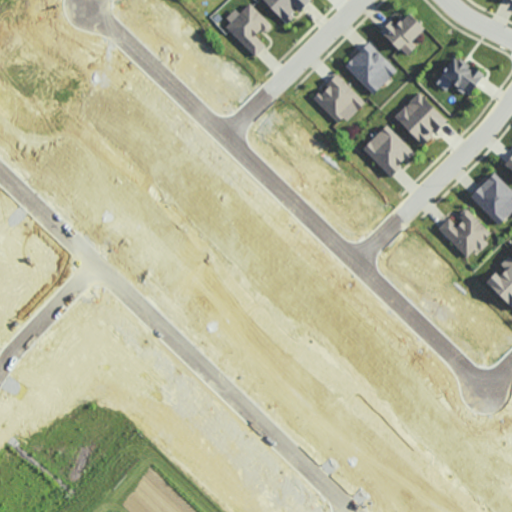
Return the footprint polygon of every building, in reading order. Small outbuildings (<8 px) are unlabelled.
[(310,0),(263,0),(288,23),(298,13),(310,0)] [(271,24),(250,3),(226,26),(255,56),(266,46),(258,37),(271,24)] [(412,42),(426,27),(410,12),(397,26),(391,20),(381,31),(407,56),(417,46),(412,42)] [(373,94),(398,71),(370,41),(346,65),(373,94)] [(484,74),(455,55),(437,83),(447,91),(452,83),(470,95),(484,74)] [(341,125),(365,101),(338,74),(314,97),(341,125)] [(395,116),(423,145),(448,121),(420,92),(395,116)] [(363,149),(392,176),(415,152),(387,124),(363,149)] [(511,212),(511,188),(496,172),(471,196),(499,225),(511,212)] [(468,256),(477,247),(481,251),(489,243),(485,240),(492,232),(466,207),(459,214),(464,219),(458,226),(449,218),(439,229),(468,256)] [(488,282),(511,307),(511,257),(510,255),(501,264),(504,267),(488,282)]
